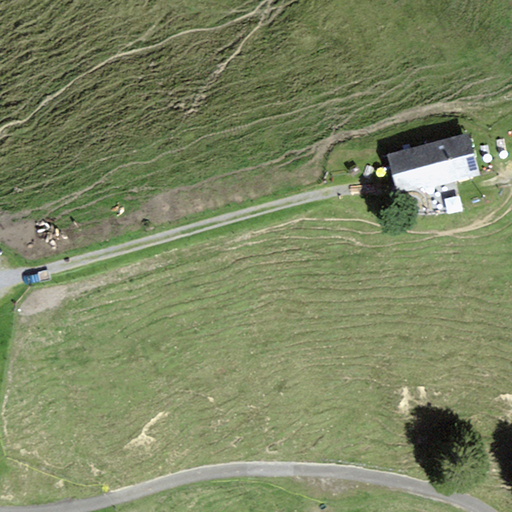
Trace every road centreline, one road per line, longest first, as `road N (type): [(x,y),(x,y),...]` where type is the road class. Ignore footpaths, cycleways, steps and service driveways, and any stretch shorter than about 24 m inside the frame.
road 1 (track): [(496,511),(354,464),(211,467),(53,511)]
road 2 (track): [(0,301),(349,199)]
